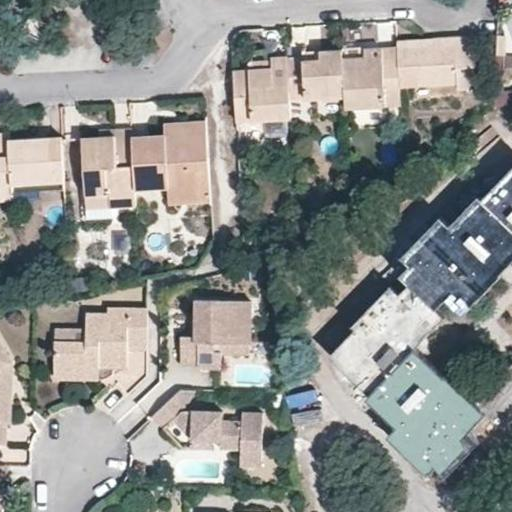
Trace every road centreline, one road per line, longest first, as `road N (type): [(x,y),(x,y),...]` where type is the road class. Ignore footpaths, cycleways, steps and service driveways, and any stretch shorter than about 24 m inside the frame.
road 1 (residential): [(0,85),(170,77),(190,47),(187,12)]
road 2 (residential): [(187,12),(397,0)]
